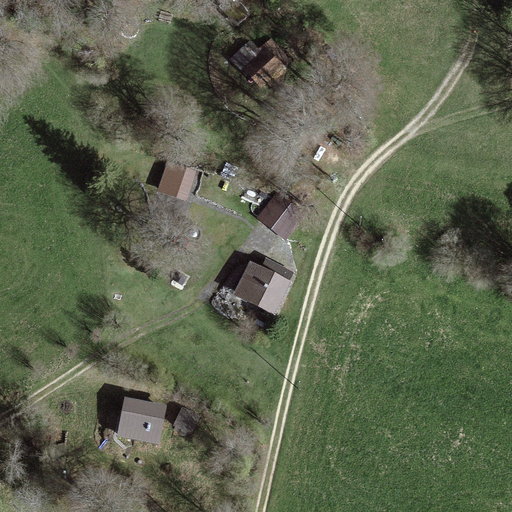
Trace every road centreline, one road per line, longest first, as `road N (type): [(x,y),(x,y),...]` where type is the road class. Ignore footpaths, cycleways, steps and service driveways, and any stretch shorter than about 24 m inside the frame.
road 1 (track): [(264,511),(338,217),(370,170),(433,116),(458,80),(472,39),(468,0)]
road 2 (track): [(0,412),(192,307)]
